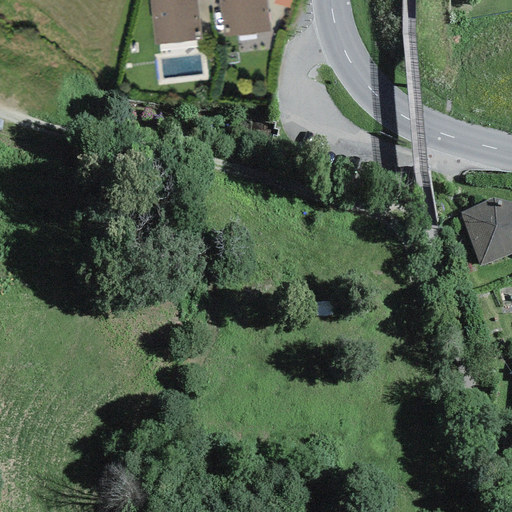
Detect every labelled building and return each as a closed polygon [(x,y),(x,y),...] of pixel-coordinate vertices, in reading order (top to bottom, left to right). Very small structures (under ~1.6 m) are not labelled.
[(148,0),(151,18),(198,13),(196,0),(148,0)] [(270,31),(266,0),(219,0),(224,37),(270,31)] [(294,9),(294,0),(280,0),(280,8),(294,9)] [(200,30),(198,13),(151,18),(153,45),(195,41),(194,31),(200,30)] [(460,213),(479,267),(511,253),(511,202),(493,198),(460,213)]
